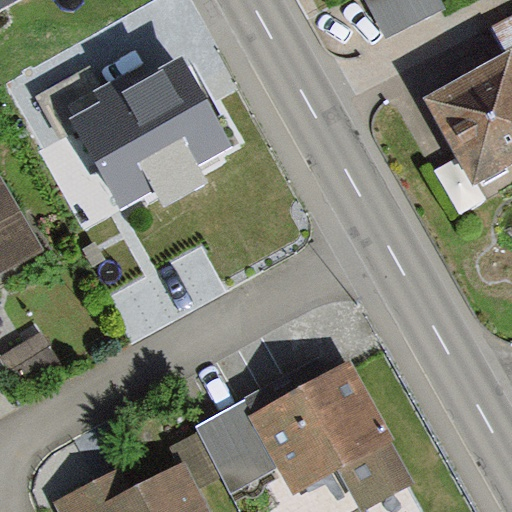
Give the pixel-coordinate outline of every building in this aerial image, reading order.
[(0,0),(0,14),(25,0),(0,0)] [(511,105),(497,79),(420,121),(463,199),(511,171),(511,105)] [(115,204),(211,154),(172,81),(77,131),(115,204)] [(0,276),(24,264),(0,218),(0,276)] [(38,346),(0,366),(16,396),(54,376),(38,346)] [(352,511),(363,511),(399,493),(341,384),(321,394),(313,379),(196,440),(226,497),(269,474),(284,502),(333,476),(352,511)] [(185,511),(173,488),(126,511),(114,490),(71,511),(185,511)]
